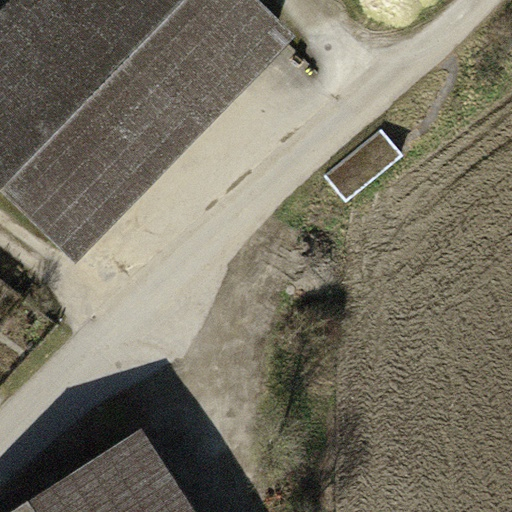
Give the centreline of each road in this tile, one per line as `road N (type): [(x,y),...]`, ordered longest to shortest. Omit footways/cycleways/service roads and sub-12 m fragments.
road 1 (residential): [(0,459),(346,99)]
road 2 (track): [(213,511),(114,340)]
